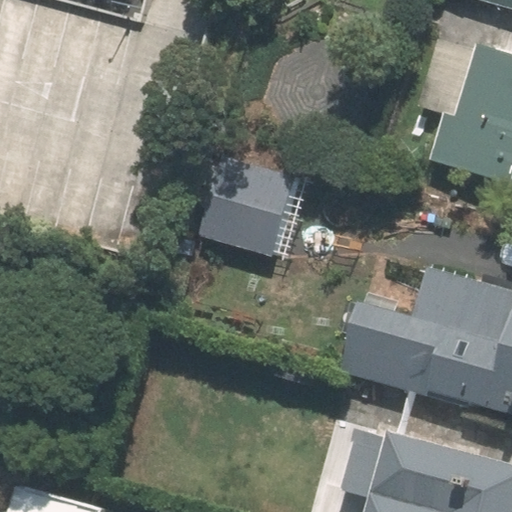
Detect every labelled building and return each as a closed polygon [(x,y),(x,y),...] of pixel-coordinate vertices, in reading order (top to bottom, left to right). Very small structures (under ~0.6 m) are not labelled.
[(224,41),(76,0),(0,0),(0,222),(160,267),(224,41)] [(447,163),(511,180),(511,42),(494,38),(475,107),(463,104),(447,163)] [(492,397),(511,402),(511,282),(444,263),(429,313),(382,299),(361,370),(489,408),(492,397)] [(0,279),(0,357),(50,372),(71,301),(0,279)] [(387,511),(511,511),(511,460),(381,422),(360,491),(391,501),(387,511)] [(128,511),(130,507),(39,480),(29,511),(128,511)] [(174,511),(176,500),(139,497),(137,511),(174,511)]
